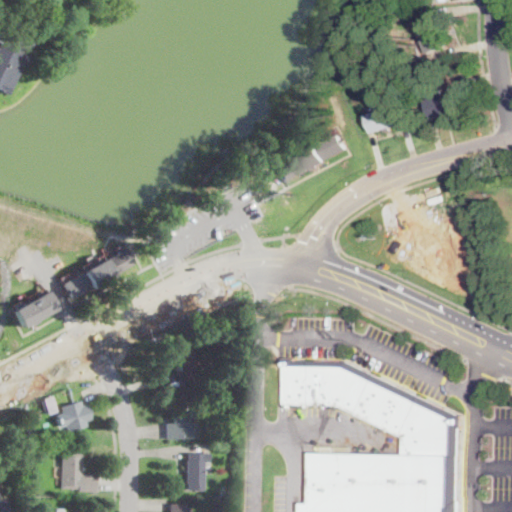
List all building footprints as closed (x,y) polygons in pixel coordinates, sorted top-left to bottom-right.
[(62,0),(35,24),(13,0),(62,0)] [(31,56),(25,67),(21,65),(6,95),(0,92),(0,21),(33,39),(26,53),(31,56)] [(449,47),(430,54),(421,28),(441,21),(449,47)] [(446,94),(446,96),(455,94),(461,112),(436,121),(430,102),(441,99),(438,90),(444,89),(446,94)] [(383,103),(386,112),(397,108),(403,127),(376,135),(371,118),(382,114),(378,104),(383,103)] [(283,183),(274,167),(339,134),(347,150),(283,183)] [(130,257),(133,264),(69,300),(65,292),(63,293),(62,291),(64,290),(60,283),(124,248),(130,257)] [(45,291),(52,304),(55,302),(57,306),(54,308),(55,309),(35,320),(36,322),(29,325),(28,323),(19,328),(10,310),(45,291)] [(195,375),(179,382),(167,351),(184,344),(197,375),(195,375)] [(298,358),(298,361),(333,361),(350,361),(462,415),(465,416),(465,428),(462,428),(461,500),(463,500),(462,511),(303,511),(303,503),(311,503),(312,453),(405,455),(405,437),(340,406),(287,405),(287,367),(286,367),(286,358),(298,358)] [(53,411),(46,412),(43,397),(51,396),(53,411)] [(78,400),(80,405),(85,403),(90,420),(84,421),(86,426),(66,431),(64,426),(58,428),(54,414),(60,412),(58,406),(78,400)] [(193,439),(164,440),(163,423),(169,423),(169,416),(176,415),(175,409),(192,408),(193,439)] [(203,474),(203,489),(185,489),(185,484),(184,484),(183,459),(185,459),(185,453),(208,452),(208,463),(203,463),(203,474)] [(96,491),(96,492),(77,491),(77,489),(59,488),(60,453),(81,453),(80,475),(97,476),(96,491)] [(25,465),(17,465),(16,456),(24,455),(25,465)] [(166,511),(187,511),(187,503),(167,503),(166,511)]
